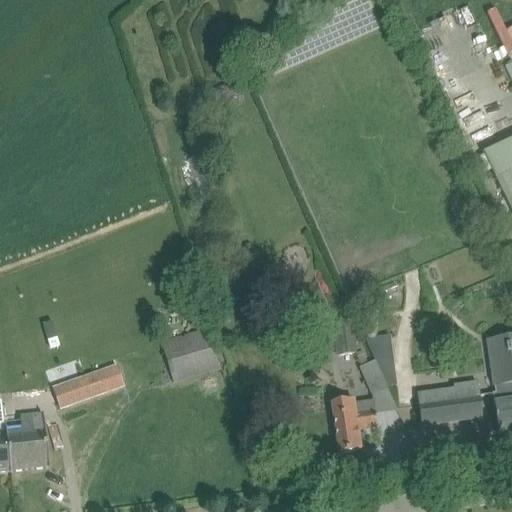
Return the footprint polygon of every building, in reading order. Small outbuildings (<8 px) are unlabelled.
[(511,171),(495,179),(511,215),(511,171)] [(337,357),(356,354),(351,322),(332,325),(337,357)] [(373,323),(364,325),(366,340),(376,338),(373,323)] [(173,383),(220,370),(208,331),(162,345),(173,383)] [(508,354),(490,357),(495,394),(492,395),(494,404),(493,405),(497,435),(511,432),(511,338),(506,339),(508,354)] [(393,357),(374,360),(378,369),(394,367),(393,357)] [(362,366),(358,367),(371,395),(373,394),(387,387),(378,369),(374,360),(368,363),(362,366)] [(113,369),(65,387),(72,405),(120,388),(113,369)] [(417,396),(421,427),(459,422),(455,391),(417,396)] [(331,406),(336,435),(339,455),(361,452),(358,430),(377,428),(374,403),(354,406),(354,403),(331,406)] [(12,428),(5,429),(6,435),(10,473),(49,469),(43,416),(23,418),(24,433),(13,434),(12,428)] [(0,474),(10,473),(6,435),(3,436),(2,425),(0,424),(0,474)]
